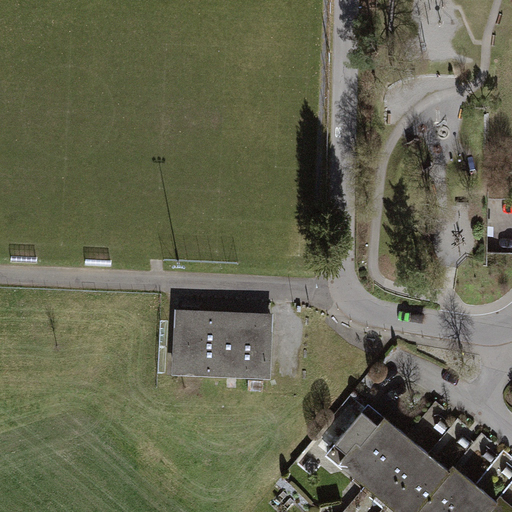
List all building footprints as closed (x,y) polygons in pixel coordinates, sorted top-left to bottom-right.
[(274,319),(174,316),(173,385),(272,387),(274,319)] [(348,471),(370,489),(411,440),(390,422),(348,471)] [(370,489),(391,507),(432,459),(411,440),(370,489)] [(396,511),(423,511),(454,477),(432,459),(391,507),(396,511)] [(423,511),(461,511),(481,488),(459,470),(454,477),(423,511)] [(461,511),(498,511),(503,507),(481,488),(461,511)]
